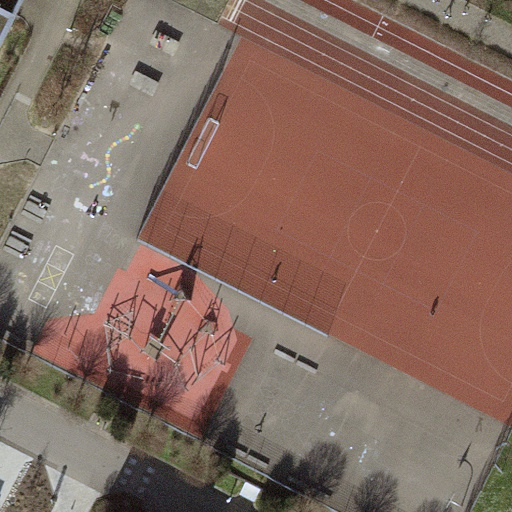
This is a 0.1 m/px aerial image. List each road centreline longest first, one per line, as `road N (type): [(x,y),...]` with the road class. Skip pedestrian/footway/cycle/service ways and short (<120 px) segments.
road 1 (residential): [(0,151),(72,0),(439,0),(511,36)]
road 2 (residential): [(199,511),(0,411)]
